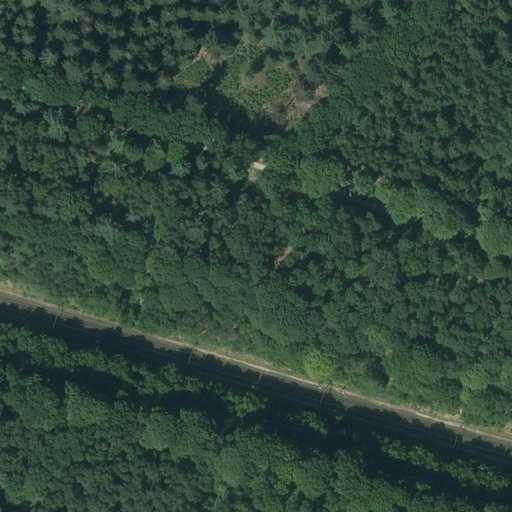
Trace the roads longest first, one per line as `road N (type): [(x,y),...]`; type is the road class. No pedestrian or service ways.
road 1 (track): [(0,366),(388,478)]
road 2 (track): [(0,81),(298,178)]
road 3 (track): [(298,178),(332,127),(449,0)]
road 4 (track): [(298,178),(511,253)]
road 5 (track): [(388,478),(510,511)]
